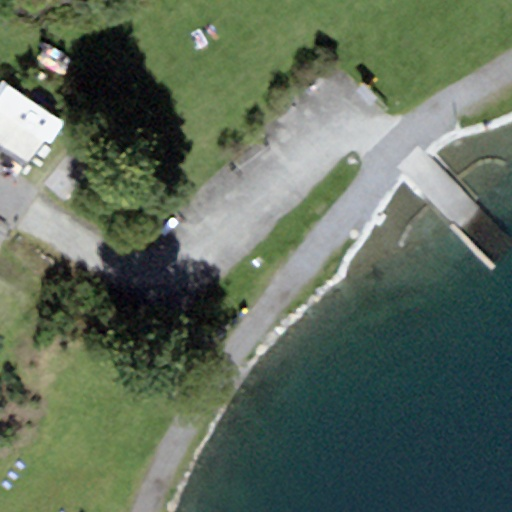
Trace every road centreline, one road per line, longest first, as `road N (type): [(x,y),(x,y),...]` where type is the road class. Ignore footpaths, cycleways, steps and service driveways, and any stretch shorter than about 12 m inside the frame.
road 1 (track): [(407,152),(234,347)]
road 2 (track): [(234,347),(142,511)]
road 3 (track): [(511,69),(407,152)]
